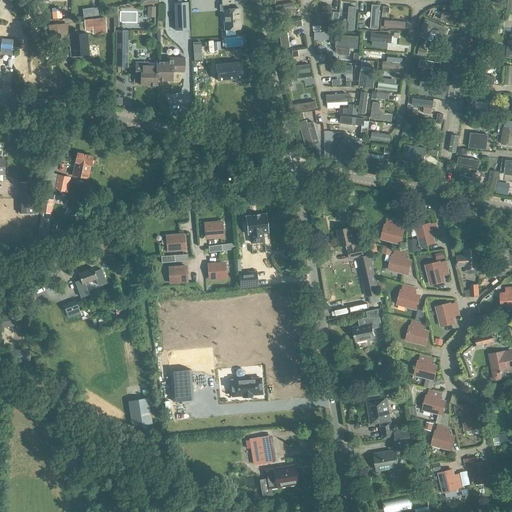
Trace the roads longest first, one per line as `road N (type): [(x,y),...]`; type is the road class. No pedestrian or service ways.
road 1 (residential): [(353,511),(296,164)]
road 2 (unclassified): [(296,164),(133,121),(0,99)]
road 3 (track): [(0,256),(202,186),(224,164),(228,145)]
road 4 (residential): [(438,193),(469,0)]
road 5 (residential): [(296,164),(259,0)]
road 6 (residential): [(419,4),(394,153)]
road 7 (unclassified): [(438,193),(296,164)]
road 8 (residential): [(304,0),(325,122)]
